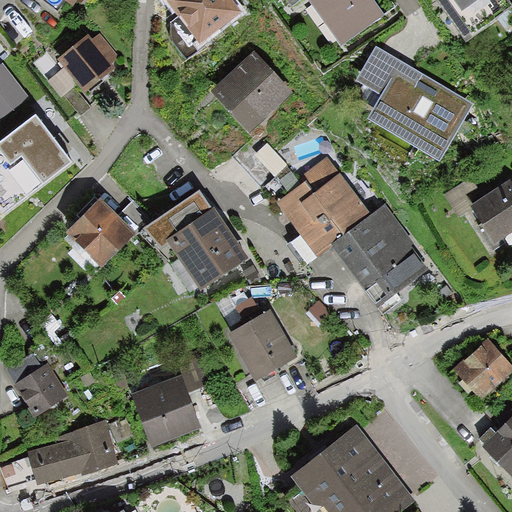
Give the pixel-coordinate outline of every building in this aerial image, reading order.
[(241,14),(229,0),(174,0),(168,5),(182,22),(197,41),(201,46),(241,14)] [(283,0),(291,11),(307,0),(306,0),(283,0)] [(369,0),(306,0),(307,0),(341,48),(383,18),(369,0)] [(448,0),(473,34),(511,5),(511,2),(510,0),(448,0)] [(197,41),(182,22),(170,31),(185,51),(197,41)] [(119,58),(100,35),(92,41),(89,37),(57,63),(85,97),(116,71),(111,65),(119,58)] [(475,106),(376,49),(356,83),(383,99),(369,124),(440,165),(475,106)] [(293,98),(254,53),(210,94),(250,138),(293,98)] [(0,130),(1,131),(34,105),(3,65),(0,67),(0,130)] [(91,109),(75,90),(65,98),(81,117),(91,109)] [(73,169),(36,122),(0,150),(0,216),(2,219),(42,189),(44,192),(73,169)] [(288,165),(267,144),(254,156),(275,178),(288,165)] [(372,215),(328,155),(304,174),(308,179),(276,204),(300,235),(316,257),(332,246),(372,215)] [(511,236),(511,188),(509,184),(469,209),(481,226),(478,228),(494,253),(502,247),(500,244),(511,236)] [(167,245),(212,215),(200,195),(144,233),(163,253),(169,249),(167,245)] [(77,218),(82,223),(66,240),(101,272),(135,237),(95,199),(77,218)] [(372,215),(332,246),(366,290),(383,314),(402,300),(397,293),(428,269),(411,246),(415,243),(386,205),(372,215)] [(212,215),(167,245),(169,249),(201,299),(250,267),(215,213),(212,215)] [(316,257),(300,235),(287,244),(304,266),(316,257)] [(270,313),(227,337),(255,388),(299,364),(270,313)] [(511,371),(511,370),(486,343),(454,373),(481,401),(511,371)] [(35,355),(8,374),(17,388),(15,389),(36,420),(70,397),(48,365),(44,368),(35,355)] [(210,385),(198,355),(178,363),(189,393),(210,385)] [(181,381),(133,400),(153,451),(201,433),(181,381)] [(511,412),(493,432),(491,430),(480,440),(486,445),(484,448),(511,476),(511,412)] [(119,468),(107,423),(53,439),(55,447),(29,455),(39,490),(119,468)] [(409,511),(420,503),(358,430),(290,483),(299,493),(274,511),(409,511)]
